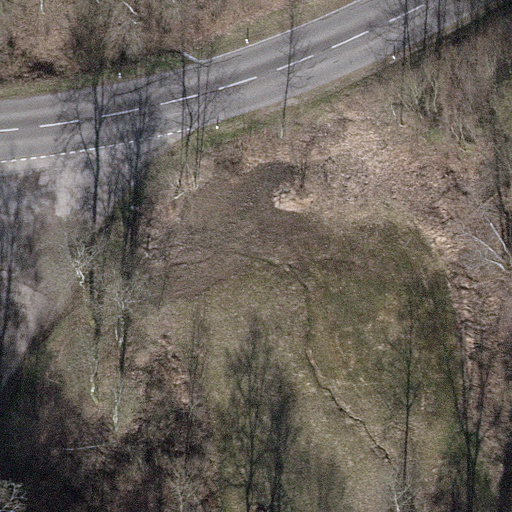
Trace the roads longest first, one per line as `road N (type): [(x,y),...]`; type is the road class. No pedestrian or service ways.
road 1 (tertiary): [(0,131),(143,110),(263,75),(430,0)]
road 2 (track): [(23,129),(28,249),(0,345)]
